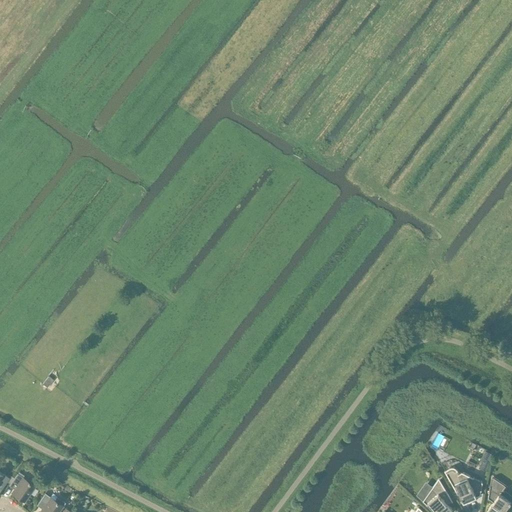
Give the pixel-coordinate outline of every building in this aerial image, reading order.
[(53,379),(48,375),(42,383),(46,387),(53,379)] [(481,462),(486,464),(490,457),(485,454),(481,462)] [(483,481),(469,474),(462,471),(459,472),(456,469),(455,467),(454,467),(452,466),(450,467),(444,470),(451,483),(460,498),(463,503),(476,497),(474,493),(481,490),(483,481)] [(0,489),(1,489),(9,478),(0,471),(0,489)] [(8,485),(14,489),(11,492),(24,501),(37,482),(29,477),(27,480),(23,476),(24,475),(19,471),(17,473),(8,485)] [(451,500),(440,480),(438,477),(433,487),(423,500),(432,508),(433,508),(436,511),(448,511),(452,509),(447,503),(451,500)] [(487,509),(486,510),(487,511),(502,511),(511,501),(511,500),(500,493),(505,485),(494,477),(493,477),(492,477),(491,477),(491,479),(490,486),(488,497),(493,501),(487,510),(487,509)] [(36,505),(41,508),(39,511),(57,511),(65,502),(57,497),(55,499),(50,495),(49,496),(44,493),(36,505)]
